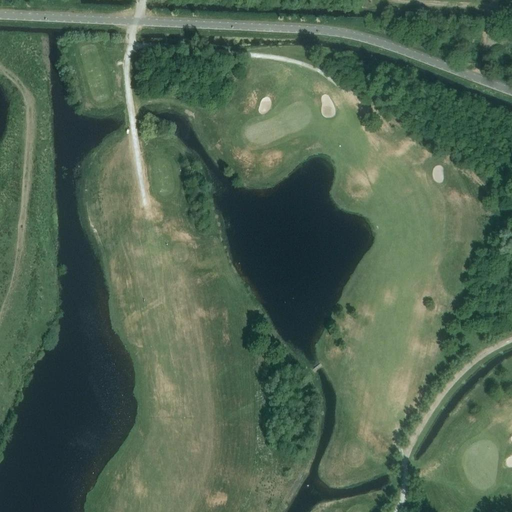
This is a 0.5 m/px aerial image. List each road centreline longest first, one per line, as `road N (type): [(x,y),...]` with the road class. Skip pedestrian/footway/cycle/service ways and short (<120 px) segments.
road 1 (unclassified): [(511,92),(336,33),(0,15)]
road 2 (track): [(130,46),(284,59),(344,89)]
road 3 (track): [(511,338),(464,368),(426,417),(404,461),(396,511)]
road 4 (track): [(145,205),(126,74),(130,46)]
road 5 (track): [(391,0),(511,9)]
